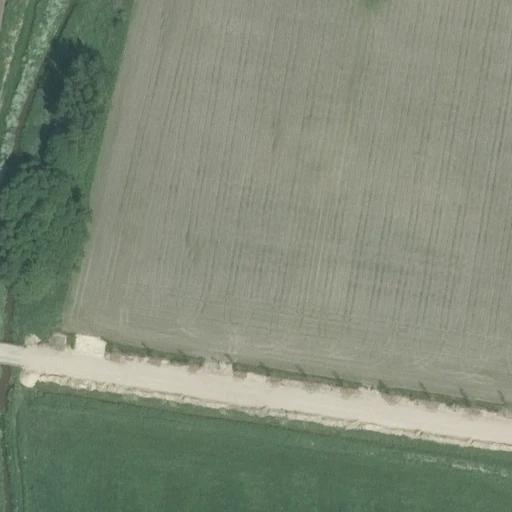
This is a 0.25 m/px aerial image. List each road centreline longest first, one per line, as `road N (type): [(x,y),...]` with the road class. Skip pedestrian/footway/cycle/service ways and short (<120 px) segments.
road 1 (unclassified): [(511,431),(0,352)]
road 2 (track): [(0,222),(33,78),(64,0)]
